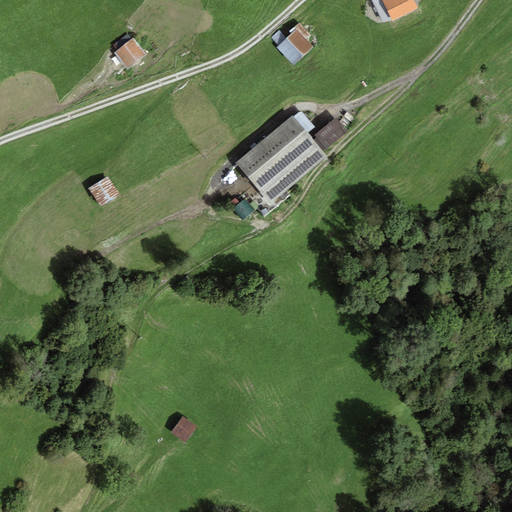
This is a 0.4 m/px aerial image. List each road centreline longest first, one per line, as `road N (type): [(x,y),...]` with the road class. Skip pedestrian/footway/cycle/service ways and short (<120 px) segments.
road 1 (unclassified): [(0,140),(222,59),(301,0)]
road 2 (track): [(289,214),(309,181),(425,69),(480,0)]
